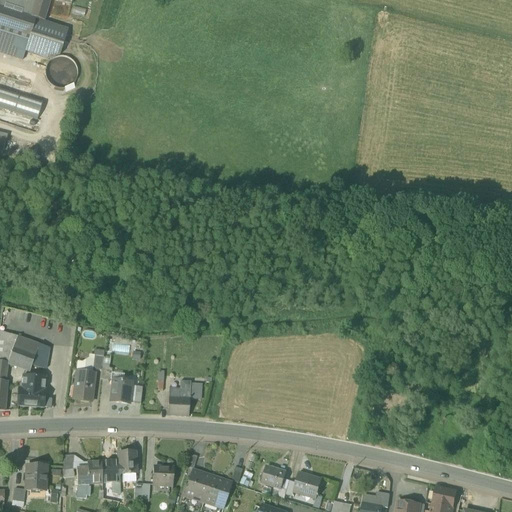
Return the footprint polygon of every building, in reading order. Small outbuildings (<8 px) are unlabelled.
[(0,0),(0,7),(30,17),(35,0),(0,0)] [(35,0),(30,17),(35,19),(35,20),(44,23),(51,0),(50,0),(35,0)] [(0,28),(29,38),(35,20),(35,19),(30,17),(0,7),(0,28)] [(68,31),(44,23),(35,20),(29,38),(25,52),(48,60),(59,56),(68,31)] [(25,52),(29,38),(0,28),(0,53),(22,61),(25,52)] [(59,90),(66,89),(71,86),(75,81),(77,75),(76,69),(73,63),(68,59),(62,57),(56,58),(50,61),(46,66),(45,72),(45,78),(48,84),(53,88),(59,90)] [(0,362),(7,364),(17,338),(0,331),(0,362)] [(38,346),(17,338),(7,364),(28,372),(30,365),(36,350),(38,346)] [(36,350),(30,365),(45,368),(45,352),(36,350)] [(91,371),(101,372),(102,370),(102,365),(103,359),(93,357),(91,371)] [(108,370),(102,370),(101,372),(100,381),(109,382),(110,371),(108,370)] [(72,401),(90,403),(94,376),(76,373),(72,401)] [(21,377),(20,391),(43,393),(44,379),(21,377)] [(109,403),(128,405),(131,384),(112,381),(109,403)] [(167,416),(188,418),(188,417),(188,400),(200,401),(201,384),(189,384),(189,391),(178,390),(168,390),(167,416)] [(42,409),(43,393),(20,391),(19,390),(17,407),(42,409)] [(134,406),(140,406),(142,392),(136,391),(134,406)] [(118,454),(118,461),(119,475),(123,475),(135,474),(136,474),(135,453),(118,454)] [(62,471),(72,472),(73,457),(63,456),(62,471)] [(186,469),(193,471),(196,459),(190,457),(186,469)] [(118,461),(102,462),(103,484),(112,483),(120,483),(119,475),(118,461)] [(77,486),(103,484),(102,462),(86,463),(87,470),(76,471),(77,486)] [(24,493),(44,494),(45,468),(25,468),(24,493)] [(261,485),(280,490),(283,481),(285,474),(266,468),(261,485)] [(152,486),(172,487),(173,469),(163,469),(153,469),(152,486)] [(230,482),(238,484),(242,471),(234,469),(230,482)] [(243,471),(239,483),(247,486),(252,474),(243,471)] [(184,494),(204,500),(211,479),(191,473),(184,494)] [(293,493),(315,500),(322,480),(299,473),(293,493)] [(136,482),(135,474),(123,475),(123,482),(136,482)] [(230,485),(211,479),(204,500),(203,504),(222,510),(230,485)] [(289,482),(289,483),(283,481),(280,490),(286,492),(285,495),(292,497),(293,493),(296,484),(289,482)] [(120,494),(120,483),(112,483),(112,493),(120,495),(120,494)] [(141,500),(149,500),(150,485),(142,485),(141,500)] [(436,488),(432,503),(443,506),(452,508),(456,493),(436,488)] [(12,501),(19,503),(21,490),(14,490),(12,501)] [(183,498),(203,504),(204,500),(184,494),(183,498)] [(363,498),(362,505),(360,511),(380,511),(381,508),(387,509),(389,496),(375,494),(375,499),(363,498)] [(417,511),(419,505),(398,502),(396,511),(417,511)] [(331,511),(349,511),(351,507),(334,503),(331,511)] [(429,511),(441,511),(443,506),(432,503),(429,511)]
